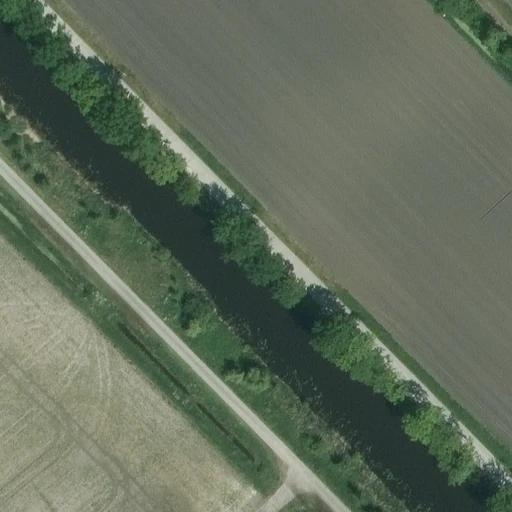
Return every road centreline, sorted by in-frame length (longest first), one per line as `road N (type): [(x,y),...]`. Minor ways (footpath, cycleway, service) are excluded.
road 1 (tertiary): [(511,487),(30,0)]
road 2 (unclassified): [(339,511),(0,169)]
